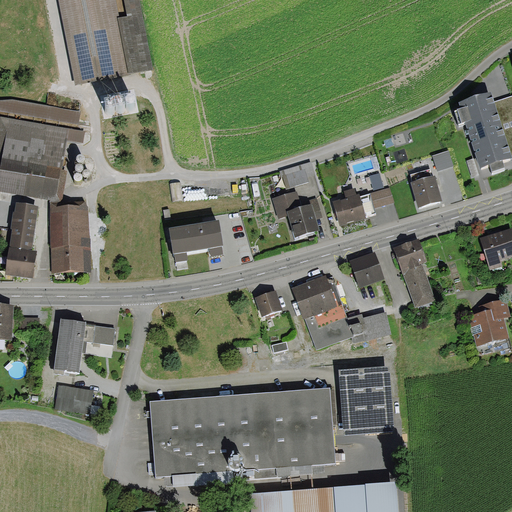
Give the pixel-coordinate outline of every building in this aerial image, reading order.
[(58,0),(75,83),(148,68),(137,14),(116,18),(112,0),(58,0)] [(491,94),(459,104),(479,169),(511,159),(511,158),(511,95),(494,102),(491,94)] [(77,115),(3,100),(1,110),(75,124),(77,115)] [(0,187),(55,198),(66,140),(80,142),(82,132),(2,117),(0,126),(0,187)] [(438,170),(455,166),(451,150),(434,154),(438,170)] [(281,173),(285,188),(313,180),(309,165),(281,173)] [(409,176),(418,209),(439,203),(429,170),(409,176)] [(385,172),(371,175),(374,189),(388,187),(385,172)] [(223,195),(240,194),(239,179),(222,181),(223,195)] [(333,203),(340,226),(374,216),(372,207),(390,202),(386,189),(333,203)] [(294,194),(272,200),(278,220),(289,217),(295,237),(316,231),(312,219),(319,217),(315,201),(297,206),(294,194)] [(34,207),(14,205),(9,250),(29,252),(34,207)] [(53,274),(86,272),(82,205),(49,207),(53,274)] [(216,223),(168,231),(171,252),(219,245),(216,223)] [(511,243),(509,232),(480,240),(488,268),(498,265),(497,259),(511,254),(511,243)] [(394,249),(415,306),(432,300),(418,264),(424,262),(416,241),(394,249)] [(351,263),(359,287),(382,279),(373,255),(351,263)] [(31,261),(8,258),(5,277),(29,280),(31,261)] [(329,278),(292,290),(313,354),(351,339),(353,346),(391,334),(386,314),(346,326),(329,278)] [(259,317),(279,311),(273,293),(253,299),(259,317)] [(0,340),(14,341),(16,308),(0,306),(0,340)] [(498,307),(467,314),(475,345),(505,337),(498,307)] [(61,324),(53,373),(75,376),(81,341),(83,327),(61,324)] [(109,331),(83,327),(81,341),(106,345),(109,331)] [(340,437),(392,432),(386,366),(335,370),(340,437)] [(54,410),(88,414),(91,393),(56,389),(54,410)] [(327,389),(147,403),(153,476),(333,462),(327,389)] [(396,511),(395,483),(247,493),(248,511),(396,511)]
